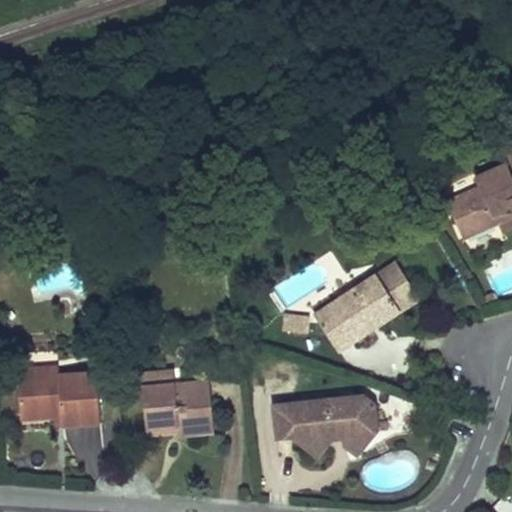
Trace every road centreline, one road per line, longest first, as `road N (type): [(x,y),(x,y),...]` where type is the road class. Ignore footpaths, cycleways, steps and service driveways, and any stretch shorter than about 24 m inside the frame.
road 1 (residential): [(511,357),(473,468),(443,511)]
road 2 (residential): [(135,511),(0,501)]
